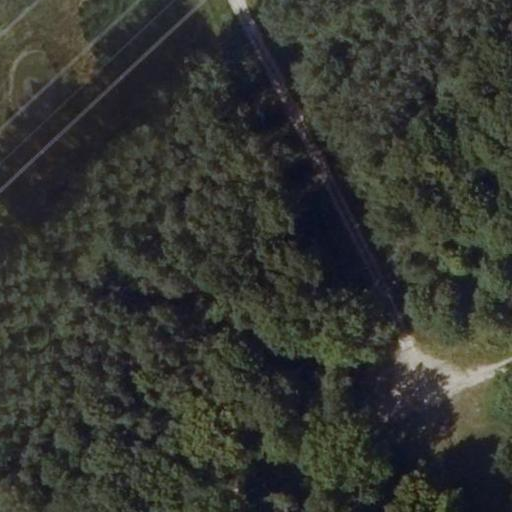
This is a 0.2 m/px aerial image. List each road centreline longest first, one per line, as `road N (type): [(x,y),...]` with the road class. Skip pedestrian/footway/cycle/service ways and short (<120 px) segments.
road 1 (track): [(245,0),(488,511)]
road 2 (track): [(433,404),(0,226)]
road 3 (track): [(433,404),(245,511)]
